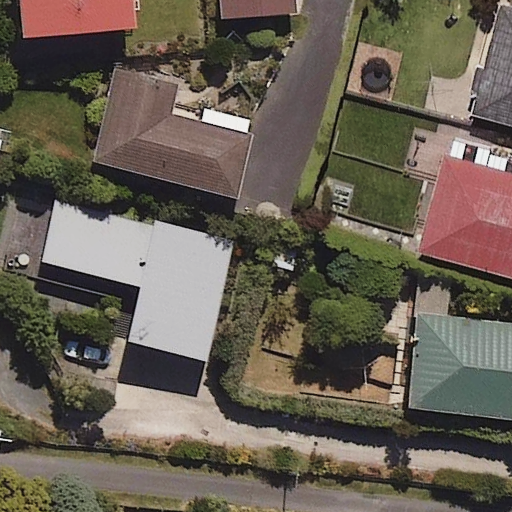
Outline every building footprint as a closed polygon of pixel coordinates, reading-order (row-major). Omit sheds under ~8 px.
[(134,0),(19,0),(25,53),(138,42),(134,0)] [(298,0),(220,0),(223,24),(300,18),(298,0)] [(511,8),(505,6),(477,118),(511,126),(511,8)] [(86,172),(237,212),(255,144),(173,122),(182,92),(113,74),(86,172)] [(511,172),(450,158),(426,259),(511,279),(511,172)] [(238,240),(56,198),(40,267),(143,291),(129,350),(208,368),(238,240)] [(511,325),(417,318),(409,419),(511,427),(511,325)]
